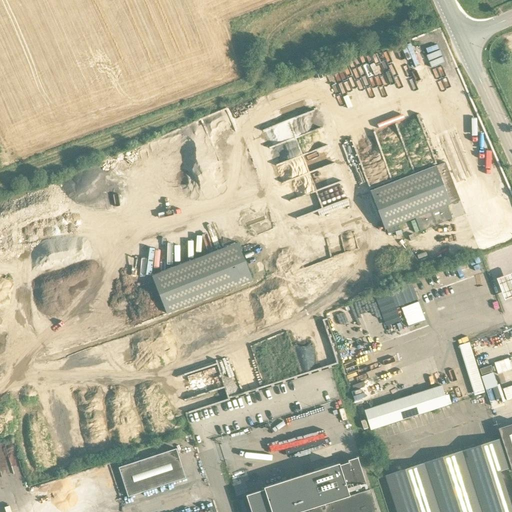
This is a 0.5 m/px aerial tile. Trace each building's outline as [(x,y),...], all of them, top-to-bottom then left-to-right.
[(460,200),(444,162),(416,173),(431,212),(415,218),(420,231),(452,219),(447,208),(447,205),(460,200)] [(416,173),(369,191),(384,230),(415,218),(431,212),(416,173)] [(233,240),(150,271),(164,311),(248,280),(233,240)] [(511,270),(497,276),(504,297),(511,294),(511,270)] [(418,302),(401,309),(408,327),(425,321),(418,302)] [(501,342),(473,351),(484,389),(511,379),(501,342)] [(402,398),(409,418),(448,406),(441,386),(402,398)] [(511,424),(498,429),(511,471),(511,424)] [(511,511),(511,509),(500,471),(509,469),(500,439),(385,476),(396,511),(511,511)] [(118,468),(128,497),(185,478),(176,449),(118,468)] [(246,496),(251,511),(376,511),(370,490),(368,490),(357,458),(348,461),(348,463),(340,465),(339,463),(264,488),(264,490),(246,496)]
